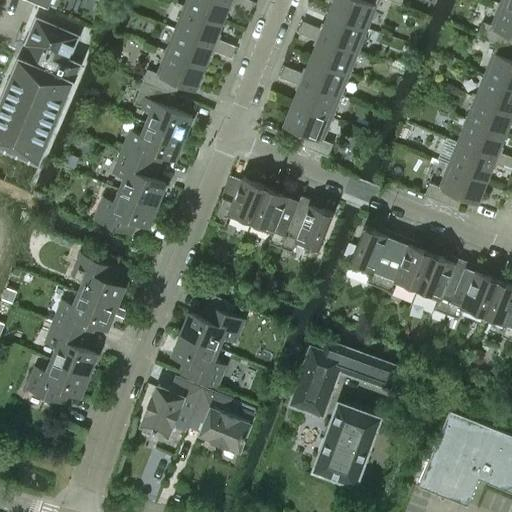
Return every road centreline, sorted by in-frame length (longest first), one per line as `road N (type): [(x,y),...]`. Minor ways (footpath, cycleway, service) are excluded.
road 1 (residential): [(86,511),(229,135)]
road 2 (residential): [(511,249),(229,135)]
road 3 (residential): [(229,135),(282,0)]
